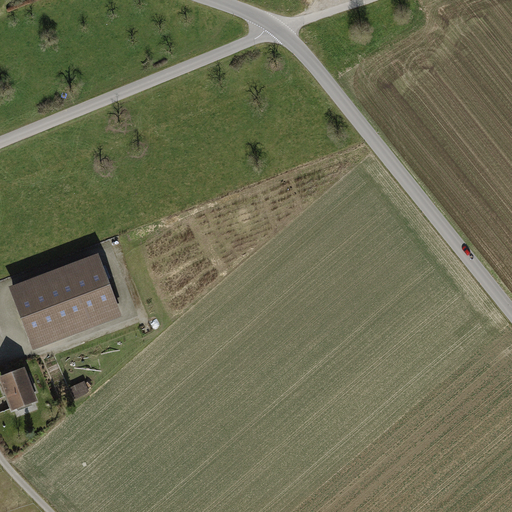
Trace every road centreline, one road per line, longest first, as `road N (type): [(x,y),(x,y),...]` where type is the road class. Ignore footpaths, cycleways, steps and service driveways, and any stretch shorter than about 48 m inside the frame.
road 1 (tertiary): [(278,28),(511,312)]
road 2 (residential): [(0,142),(278,28)]
